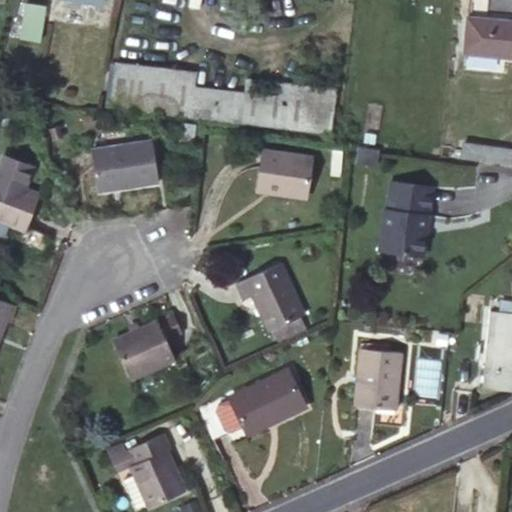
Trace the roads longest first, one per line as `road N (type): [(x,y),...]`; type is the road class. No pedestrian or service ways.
road 1 (residential): [(0,465),(64,314),(121,269)]
road 2 (residential): [(304,511),(511,419)]
